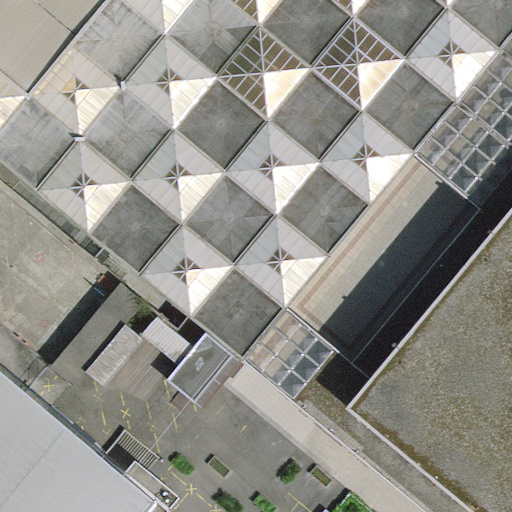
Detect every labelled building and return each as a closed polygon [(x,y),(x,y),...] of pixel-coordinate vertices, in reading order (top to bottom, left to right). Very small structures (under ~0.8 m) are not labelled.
[(511,0),(0,0),(0,157),(247,359),(289,308),(417,153),(511,38),(511,0)] [(511,38),(417,153),(495,215),(511,193),(511,38)] [(511,511),(511,193),(495,215),(366,370),(345,396),(393,438),(373,466),(427,511),(511,511)] [(247,359),(373,466),(393,438),(345,396),(366,370),(289,308),(247,359)] [(0,511),(173,511),(176,509),(0,364),(0,511)]
